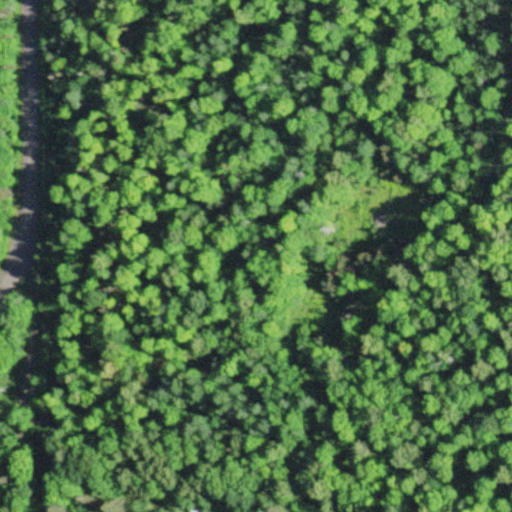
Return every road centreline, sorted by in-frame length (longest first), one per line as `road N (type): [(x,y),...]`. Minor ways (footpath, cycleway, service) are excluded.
road 1 (residential): [(30,0),(36,220),(0,305)]
road 2 (residential): [(36,220),(65,511)]
